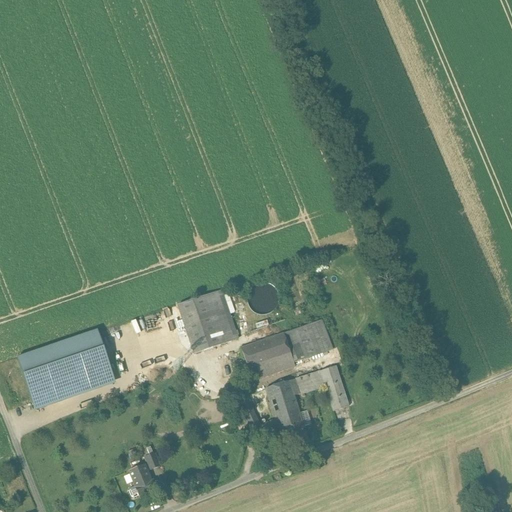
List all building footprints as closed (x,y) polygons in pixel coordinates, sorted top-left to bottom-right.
[(276,305),(277,299),(276,293),(272,288),(267,284),(261,283),(255,285),(250,288),(246,293),(245,300),(246,306),(250,311),(255,314),(261,316),(267,314),(273,311),(276,305)] [(222,294),(221,291),(177,307),(193,354),(237,340),(229,314),(222,294)] [(229,292),(222,294),(229,314),(235,312),(229,292)] [(332,350),(321,321),(310,325),(321,354),(332,350)] [(310,325),(283,334),(293,364),(321,354),(310,325)] [(17,361),(36,411),(116,384),(98,334),(17,361)] [(283,334),(241,349),(252,382),(294,367),(293,364),(283,334)] [(333,359),(335,367),(336,367),(343,365),(340,357),(333,359)] [(335,367),(295,381),(299,395),(299,396),(324,388),(333,412),(348,407),(336,367),(335,367)] [(295,381),(265,390),(275,420),(276,426),(290,422),(288,415),(298,412),(295,400),(294,397),(296,396),(299,395),(295,381)] [(275,420),(259,426),(244,391),(232,397),(244,423),(246,422),(253,437),(262,433),(263,436),(278,430),(276,426),(275,420)] [(308,411),(299,414),(303,427),(312,424),(308,411)] [(298,412),(288,415),(290,422),(276,426),(278,430),(284,449),(308,442),(303,427),(299,414),(298,412)] [(154,455),(145,458),(150,471),(159,467),(154,455)] [(151,482),(144,466),(128,472),(134,487),(129,489),(128,491),(131,498),(133,499),(138,497),(156,490),(153,481),(151,482)]
